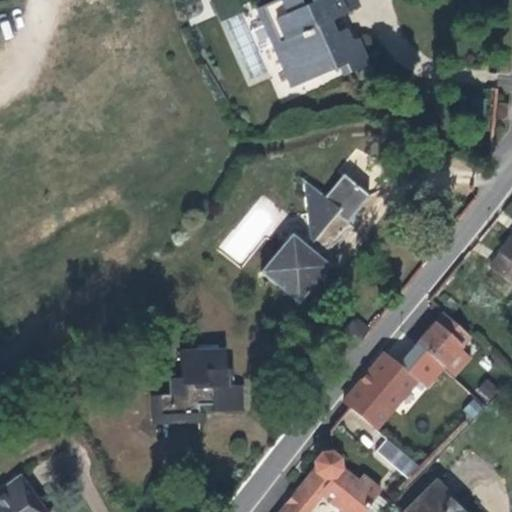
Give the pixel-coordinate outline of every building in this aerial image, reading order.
[(365,62),(354,38),(346,41),(337,44),(332,31),(327,21),(318,0),(271,0),(261,5),(268,22),(274,18),(281,34),(275,39),(286,67),(283,68),(289,85),(343,62),(347,71),(365,62)] [(357,7),(353,0),(318,0),(327,21),(357,7)] [(268,22),(275,39),(281,34),(274,18),(268,22)] [(337,44),(346,41),(341,27),(332,31),(337,44)] [(263,267),(303,297),(334,261),(321,250),(324,246),(333,253),(357,223),(351,219),(373,192),(347,170),(328,192),(307,175),(312,240),(295,228),(263,267)] [(511,234),(490,260),(511,278),(511,234)] [(365,338),(379,322),(365,309),(349,324),(365,338)] [(414,344),(441,368),(467,337),(441,313),(414,344)] [(244,398),(245,372),(238,372),(239,356),(233,355),(234,334),(208,332),(208,325),(196,324),(195,332),(187,331),(185,357),(169,355),(168,372),(156,371),(155,394),(166,395),(166,400),(197,402),(199,384),(214,386),(213,397),(244,398)] [(422,388),(441,368),(414,344),(397,363),(382,350),(340,401),(372,429),(412,380),(422,388)] [(406,478),(417,465),(387,437),(375,450),(406,478)] [(283,504),(276,511),(307,511),(322,493),(342,509),(345,511),(363,511),(380,491),(360,475),(353,482),(336,468),(336,460),(327,452),(316,452),(310,459),(310,469),(295,488),(292,486),(281,501),(283,504)] [(55,511),(57,511),(28,468),(0,485),(0,511),(55,511)] [(456,511),(428,484),(400,511),(456,511)]
